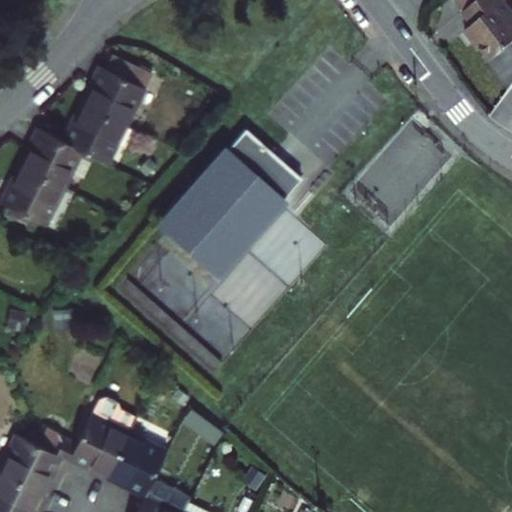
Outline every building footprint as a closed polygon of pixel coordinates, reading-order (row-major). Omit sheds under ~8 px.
[(511,0),(489,0),(472,14),(481,26),(475,31),(488,47),(501,62),(511,52),(511,0)] [(78,99),(117,118),(128,96),(132,98),(140,83),(92,59),(88,67),(85,74),(89,76),(78,99)] [(106,140),(117,118),(78,99),(67,121),(63,119),(59,126),(56,134),(77,144),(103,157),(111,142),(106,140)] [(70,159),(77,144),(56,134),(29,121),(22,136),(26,138),(21,149),(15,160),(55,179),(66,157),(70,159)] [(239,123),(154,217),(209,267),(294,173),(239,123)] [(44,201),(55,179),(15,160),(4,182),(0,180),(0,198),(41,219),(48,203),(44,201)] [(80,401),(56,449),(66,454),(76,459),(78,455),(101,466),(120,426),(98,415),(100,411),(80,401)] [(5,443),(0,452),(0,467),(34,484),(39,473),(45,461),(49,463),(56,449),(8,425),(1,441),(5,443)] [(143,437),(120,426),(101,466),(109,470),(116,474),(123,477),(121,481),(136,488),(137,486),(160,441),(145,433),(143,437)] [(34,484),(0,467),(0,511),(25,511),(27,509),(23,507),(34,484)] [(171,511),(173,509),(151,498),(153,494),(137,486),(136,488),(124,511),(171,511)] [(218,511),(219,510),(182,491),(173,509),(179,511),(218,511)]
